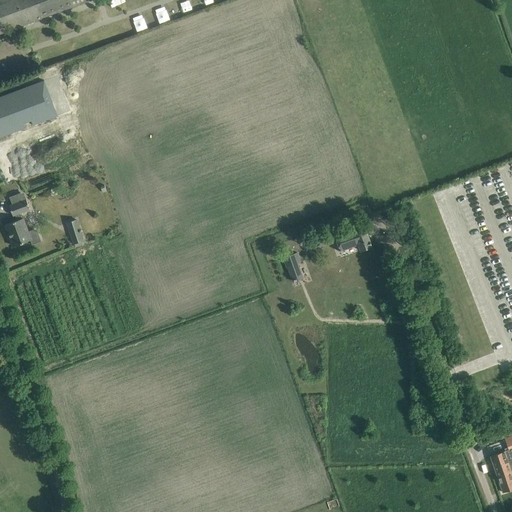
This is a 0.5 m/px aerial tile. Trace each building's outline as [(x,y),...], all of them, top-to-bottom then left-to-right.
[(0,0),(0,33),(88,0),(0,0)] [(165,5),(155,9),(159,22),(170,18),(165,5)] [(138,31),(148,27),(142,13),(132,17),(138,31)] [(44,80),(0,96),(0,137),(37,124),(35,120),(43,117),(44,121),(58,116),(44,80)] [(10,197),(12,205),(9,206),(13,215),(15,214),(17,220),(5,224),(13,246),(30,240),(32,244),(41,240),(38,231),(33,229),(29,231),(24,218),(22,218),(20,213),(30,209),(24,192),(10,197)] [(80,228),(70,231),(73,243),(84,240),(80,228)] [(366,228),(356,231),(354,232),(343,236),(342,234),(338,235),(339,237),(336,239),(339,250),(340,252),(358,245),(360,250),(363,250),(372,246),(366,228)] [(334,242),(330,231),(313,237),(317,248),(334,242)] [(297,252),(283,257),(287,267),(287,266),(293,281),(303,278),(297,263),(301,262),(297,252)] [(500,452),(491,455),(498,476),(505,474),(501,463),(508,461),(509,463),(509,464),(511,462),(511,449),(509,450),(505,452),(505,451),(500,452)] [(505,474),(498,476),(503,492),(511,489),(511,462),(509,464),(509,463),(508,461),(501,463),(505,474)]
